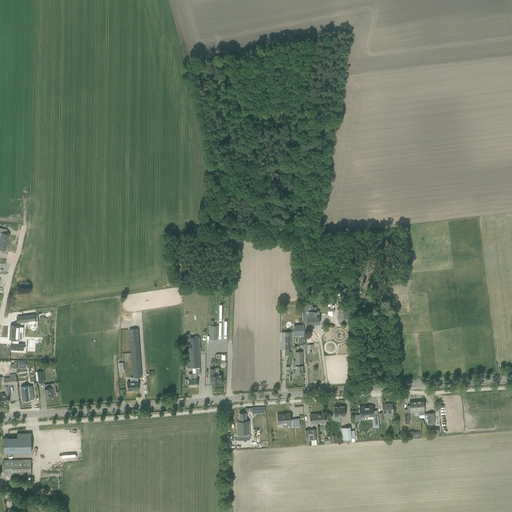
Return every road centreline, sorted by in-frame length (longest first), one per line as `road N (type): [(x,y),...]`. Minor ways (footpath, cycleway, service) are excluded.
road 1 (tertiary): [(224,399),(511,382)]
road 2 (tertiary): [(0,419),(224,399)]
road 3 (unclassified): [(0,328),(22,240),(27,145)]
